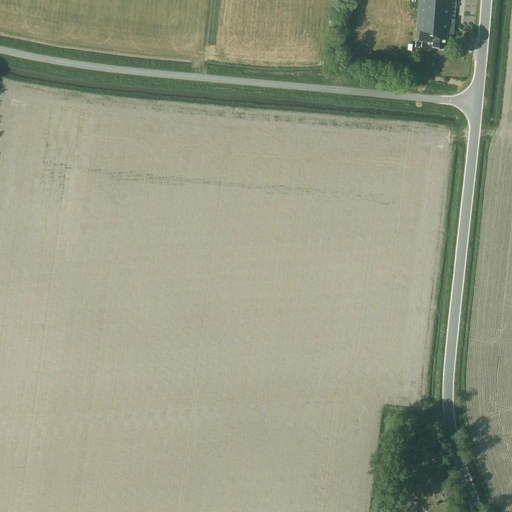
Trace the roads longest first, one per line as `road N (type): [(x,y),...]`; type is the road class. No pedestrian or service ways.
road 1 (unclassified): [(477,102),(151,72),(0,48)]
road 2 (tertiary): [(477,511),(447,410),(477,102)]
